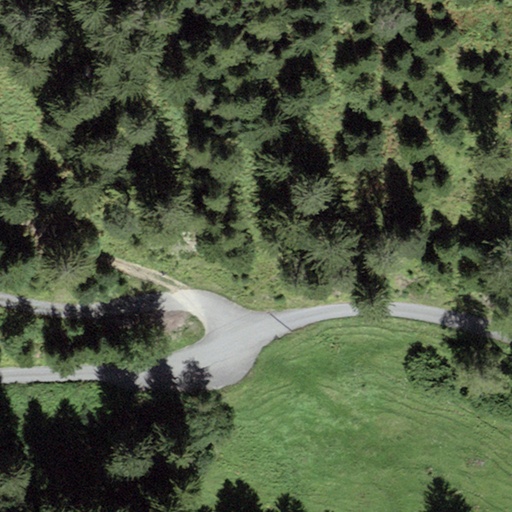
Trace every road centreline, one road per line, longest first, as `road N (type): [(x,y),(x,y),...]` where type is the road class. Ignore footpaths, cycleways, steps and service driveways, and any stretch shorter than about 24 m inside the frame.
road 1 (unclassified): [(0,376),(139,376),(211,357),(317,306),(511,323)]
road 2 (track): [(0,217),(197,294),(253,336)]
road 3 (track): [(0,299),(85,310),(197,294)]
